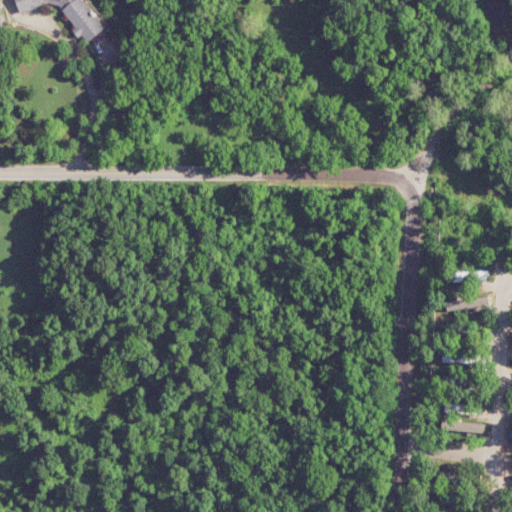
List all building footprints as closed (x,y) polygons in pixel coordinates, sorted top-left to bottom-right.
[(105,28),(85,1),(84,0),(15,0),(20,13),(55,0),(70,20),(72,25),(85,43),(105,28)] [(472,271),(447,272),(447,281),(472,280),(472,271)] [(489,297),(447,299),(447,312),(490,310),(489,297)] [(443,362),(476,361),(476,350),(442,351),(443,362)] [(474,376),(444,375),(443,384),(473,386),(474,376)] [(482,404),(445,403),(444,412),(481,413),(482,404)] [(484,431),(485,422),(442,420),(441,430),(484,431)]
